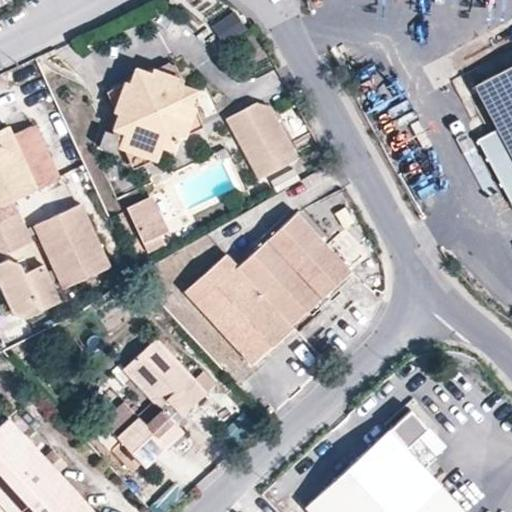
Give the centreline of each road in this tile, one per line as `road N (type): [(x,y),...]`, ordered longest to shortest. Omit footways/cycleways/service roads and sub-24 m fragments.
road 1 (residential): [(268,0),(401,244),(440,294)]
road 2 (residential): [(205,511),(440,294)]
